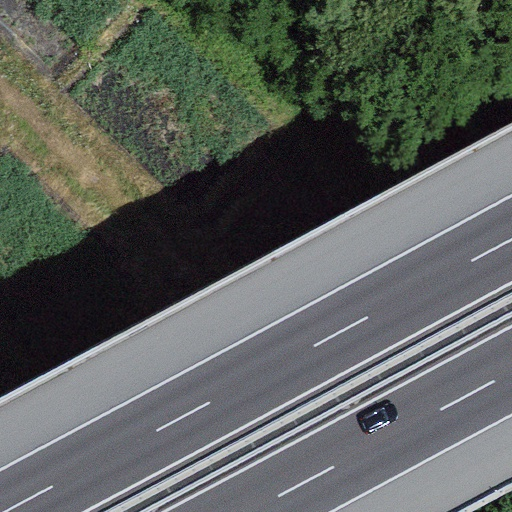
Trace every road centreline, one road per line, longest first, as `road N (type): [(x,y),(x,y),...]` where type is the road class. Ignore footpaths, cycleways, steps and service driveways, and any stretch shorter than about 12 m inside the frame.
road 1 (motorway): [(511,235),(0,510)]
road 2 (motorway): [(253,511),(511,372)]
